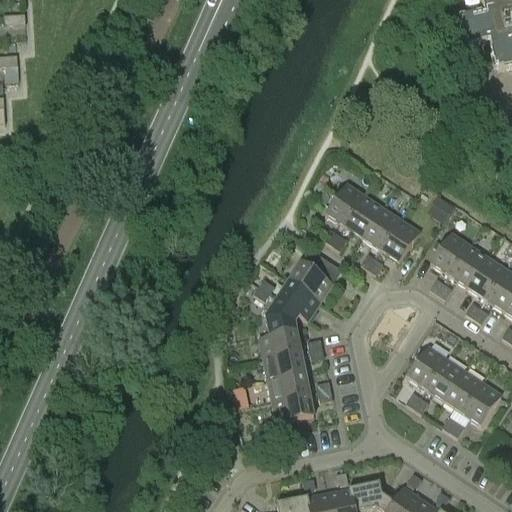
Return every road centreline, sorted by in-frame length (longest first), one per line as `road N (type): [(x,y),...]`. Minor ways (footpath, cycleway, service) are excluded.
road 1 (secondary): [(0,508),(223,0)]
road 2 (residential): [(221,511),(242,480),(357,455),(376,442)]
road 3 (residential): [(430,309),(407,298),(379,303),(359,339),(370,401)]
road 4 (residential): [(487,511),(376,442)]
